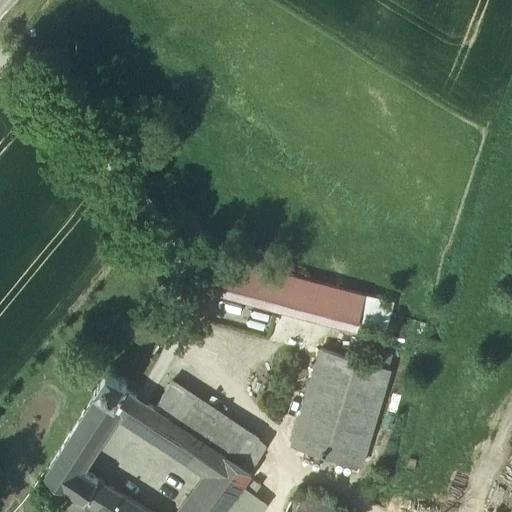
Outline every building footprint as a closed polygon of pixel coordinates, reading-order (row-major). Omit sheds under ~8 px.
[(366,294),(215,254),(206,289),(357,329),(359,320),(366,294)] [(391,301),(366,294),(359,320),(385,327),(391,301)] [(390,369),(321,349),(292,445),(361,465),(390,369)] [(97,394),(46,476),(84,501),(88,496),(92,490),(99,479),(80,467),(117,410),(125,416),(137,396),(125,388),(127,384),(106,372),(94,391),(97,394)] [(164,413),(177,421),(198,435),(200,436),(234,459),(251,433),(216,411),(194,396),(172,382),(155,407),(164,413)] [(155,407),(137,396),(125,416),(209,469),(209,475),(182,511),(260,511),(267,504),(241,485),(252,471),(234,459),(200,436),(198,435),(177,421),(164,413),(155,407)] [(151,511),(99,479),(92,490),(125,511),(151,511)] [(343,511),(342,508),(336,499),(326,492),(315,490),(303,493),(294,499),(287,509),(286,511),(343,511)]
